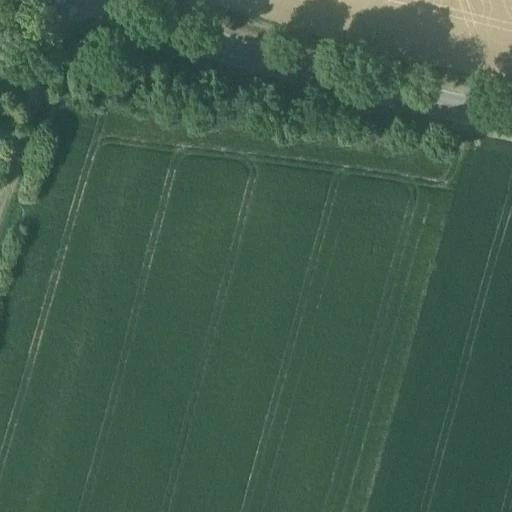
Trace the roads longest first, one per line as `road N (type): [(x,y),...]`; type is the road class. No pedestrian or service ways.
road 1 (tertiary): [(79,0),(220,50),(511,120)]
road 2 (unknown): [(171,32),(140,116),(23,129)]
